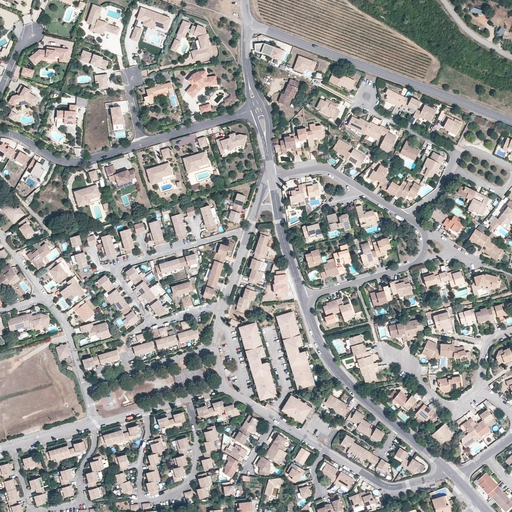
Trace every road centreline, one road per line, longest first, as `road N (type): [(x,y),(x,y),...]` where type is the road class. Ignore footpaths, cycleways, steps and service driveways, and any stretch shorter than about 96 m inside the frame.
road 1 (tertiary): [(247,24),(511,123)]
road 2 (residential): [(186,399),(192,471),(158,497),(137,489),(147,433),(142,411)]
road 3 (residential): [(90,424),(94,440),(80,466),(78,500),(69,506),(28,507),(11,447)]
road 4 (residential): [(397,427),(332,364),(303,298)]
road 5 (residential): [(141,143),(72,162),(0,131)]
road 6 (residential): [(402,216),(332,172),(271,177)]
road 7 (residential): [(303,298),(408,264),(423,239)]
road 8 (residential): [(223,301),(152,323),(118,269)]
road 9 (residential): [(212,345),(82,383)]
road 10 (residential): [(118,269),(248,232)]
road 11 (residential): [(324,450),(388,487),(446,469)]
road 12 (residential): [(380,351),(444,403),(479,385)]
road 13 (residential): [(257,108),(141,143)]
